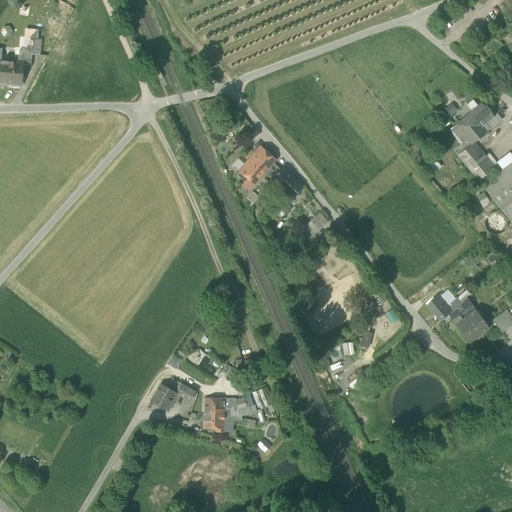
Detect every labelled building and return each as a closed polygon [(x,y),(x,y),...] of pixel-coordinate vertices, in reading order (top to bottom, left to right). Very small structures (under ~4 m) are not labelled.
[(26,37),(32,38),(32,39),(33,39),(36,39),(37,30),(27,29),(26,37)] [(32,38),(26,37),(24,37),(23,51),(32,51),(33,39),(32,39),(32,38)] [(33,39),(32,51),(32,55),(40,55),(41,40),(36,39),(33,39)] [(22,63),(23,51),(19,50),(18,59),(9,58),(8,62),(22,63)] [(31,65),(32,55),(32,51),(23,51),(22,63),(22,65),(31,65)] [(11,84),(21,85),(22,65),(22,63),(8,62),(0,61),(0,81),(11,83),(11,84)] [(469,113),(485,133),(487,132),(502,120),(496,113),(494,115),(483,102),(469,113)] [(451,115),(457,110),(451,103),(445,108),(451,115)] [(449,130),(465,149),(471,144),(485,133),(469,113),(449,130)] [(491,169),(471,144),(465,149),(457,155),(477,180),(491,169)] [(240,171),(247,178),(254,183),(263,173),(269,165),(275,159),(261,147),(246,164),(240,171)] [(232,165),(240,171),(246,164),(238,158),(232,165)] [(426,167),(432,174),(443,165),(438,158),(426,167)] [(511,161),(482,185),(498,206),(511,194),(511,161)] [(274,169),(269,165),(263,173),(268,177),(274,169)] [(280,186),(285,191),(291,185),(295,181),(282,168),(272,178),(277,183),(280,186)] [(248,190),(254,183),(247,178),(242,185),(248,190)] [(251,194),(255,198),(269,183),(265,179),(251,194)] [(300,187),(295,181),(291,185),(296,191),(300,187)] [(285,191),(291,197),(296,191),(291,185),(285,191)] [(483,208),(490,203),(483,192),(476,197),(483,208)] [(511,224),(511,194),(498,206),(511,224)] [(291,209),(287,205),(280,211),(284,215),(291,209)] [(310,220),(311,222),(318,230),(328,223),(319,212),(310,220)] [(493,235),(496,235),(498,234),(501,233),(503,231),(505,229),(506,226),(506,223),(506,221),(504,218),(503,216),(501,214),(498,213),(495,212),(492,213),(490,213),(487,215),(485,217),(484,220),(484,222),(484,225),(484,228),(486,230),(488,232),(490,234),(493,235)] [(318,230),(311,222),(299,231),(309,243),(321,234),(318,230)] [(320,283),(315,276),(307,281),(311,289),(320,283)] [(389,301),(378,283),(372,287),(377,296),(375,304),(376,306),(382,305),(389,301)] [(460,303),(466,297),(467,297),(464,293),(458,298),(457,299),(460,303)] [(448,314),(448,315),(460,303),(457,299),(456,298),(448,305),(439,294),(427,305),(440,321),(448,314)] [(455,325),(476,310),(472,305),(471,305),(466,297),(460,303),(448,315),(452,321),(455,325)] [(488,328),(476,310),(455,325),(468,343),(488,328)] [(493,322),(501,333),(511,325),(511,318),(507,311),(493,322)] [(372,333),(363,331),(359,346),(368,348),(372,333)] [(227,374),(232,366),(226,363),(222,371),(227,374)] [(169,384),(180,390),(183,385),(172,379),(169,384)] [(175,392),(160,384),(150,402),(165,410),(175,392)] [(195,392),(183,385),(180,390),(178,394),(190,401),(195,392)] [(250,393),(248,386),(241,388),(241,389),(240,389),(241,394),(242,393),(243,396),(249,394),(250,393)] [(260,409),(267,406),(271,405),(264,388),(252,393),(258,408),(259,407),(260,409)] [(178,394),(175,392),(165,410),(168,412),(178,394)] [(236,399),(223,399),(223,409),(225,409),(229,409),(229,421),(232,421),(232,420),(239,420),(238,410),(239,409),(241,416),(250,413),(251,415),(256,414),(254,405),(252,405),(249,394),(243,396),(244,399),(236,401),(236,399)] [(219,409),(223,409),(223,399),(204,398),(204,413),(210,413),(210,411),(219,411),(219,409)] [(224,432),(225,409),(223,409),(219,409),(219,411),(210,411),(210,413),(204,413),(203,428),(215,428),(215,432),(224,432)] [(247,420),(246,428),(254,428),(255,421),(247,420)] [(268,454),(272,448),(264,441),(256,450),(268,454)]
